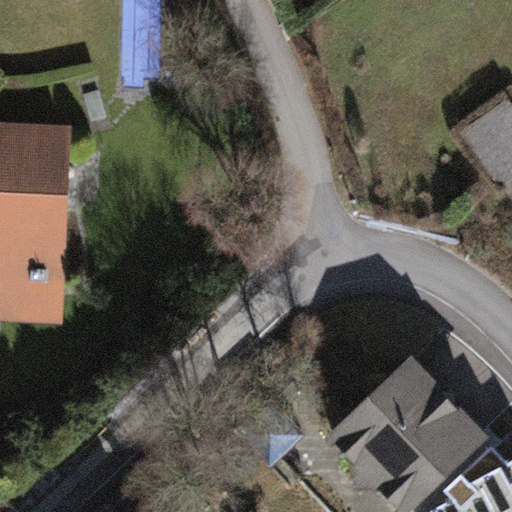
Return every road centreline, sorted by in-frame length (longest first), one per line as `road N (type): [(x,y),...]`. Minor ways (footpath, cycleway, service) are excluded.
road 1 (residential): [(334,272),(259,316),(47,511)]
road 2 (residential): [(334,272),(294,117),(240,0)]
road 3 (residential): [(511,348),(484,315),(425,280),(334,272)]
